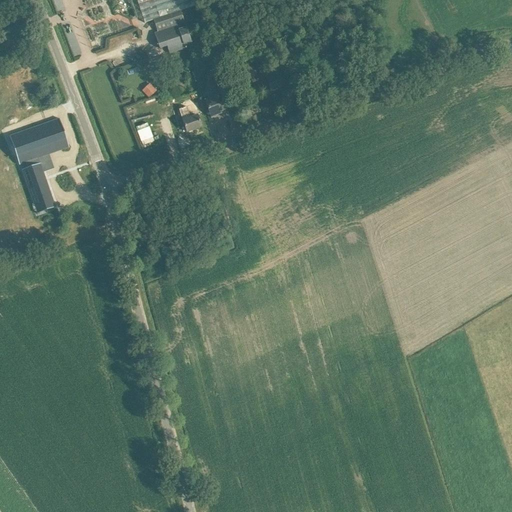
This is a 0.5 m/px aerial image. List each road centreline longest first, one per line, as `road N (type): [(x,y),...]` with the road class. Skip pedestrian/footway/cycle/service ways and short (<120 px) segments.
road 1 (unclassified): [(511,46),(105,188)]
road 2 (unclassified): [(192,511),(105,188)]
road 3 (unclassified): [(105,188),(35,0)]
